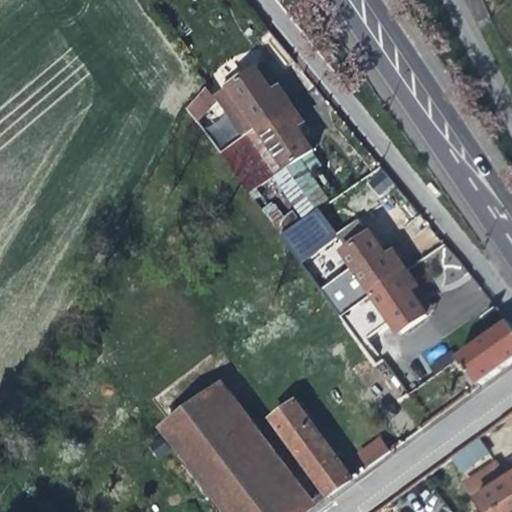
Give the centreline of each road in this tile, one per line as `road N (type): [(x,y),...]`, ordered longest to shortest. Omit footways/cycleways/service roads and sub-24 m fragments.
road 1 (secondary): [(511,238),(352,0)]
road 2 (residential): [(331,511),(511,383)]
road 3 (residential): [(451,0),(511,113)]
